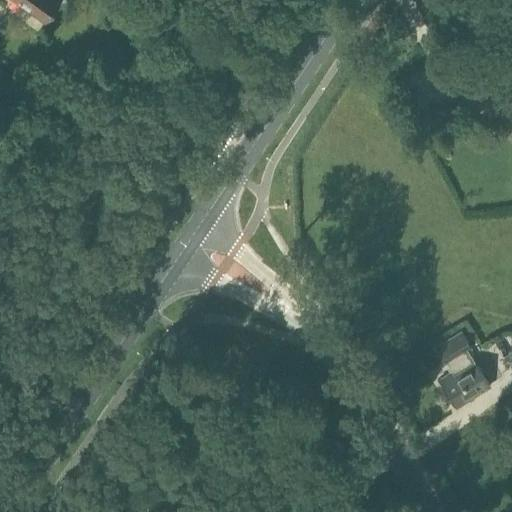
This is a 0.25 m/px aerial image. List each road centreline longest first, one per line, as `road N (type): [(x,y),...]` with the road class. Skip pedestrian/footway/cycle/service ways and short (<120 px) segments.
road 1 (primary): [(14,511),(174,263)]
road 2 (primary): [(201,223),(350,0)]
road 3 (tertiary): [(340,359),(277,285),(201,223)]
road 4 (tertiary): [(174,263),(289,319),(340,359)]
road 5 (tertiary): [(431,511),(340,359)]
road 6 (track): [(129,0),(210,125)]
road 7 (track): [(210,125),(211,78),(175,16),(156,0)]
